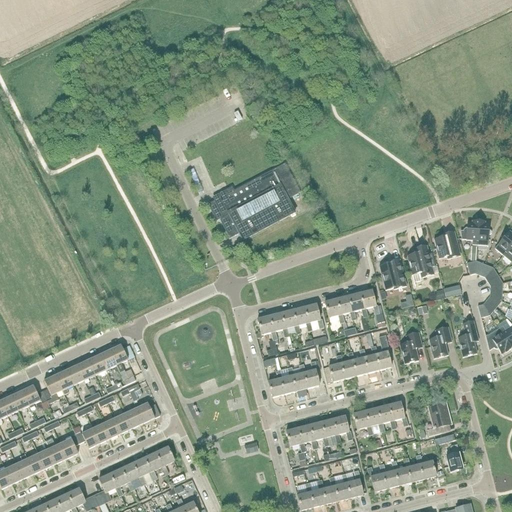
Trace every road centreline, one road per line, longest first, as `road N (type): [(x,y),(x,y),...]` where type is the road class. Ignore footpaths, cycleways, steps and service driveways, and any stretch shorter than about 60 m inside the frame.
road 1 (residential): [(489,485),(466,390),(451,376),(266,421)]
road 2 (residential): [(178,426),(0,510)]
road 3 (residential): [(237,313),(350,287),(362,267),(354,239)]
road 4 (residential): [(354,239),(511,182)]
road 5 (residential): [(0,386),(133,325)]
road 6 (residential): [(231,284),(354,239)]
